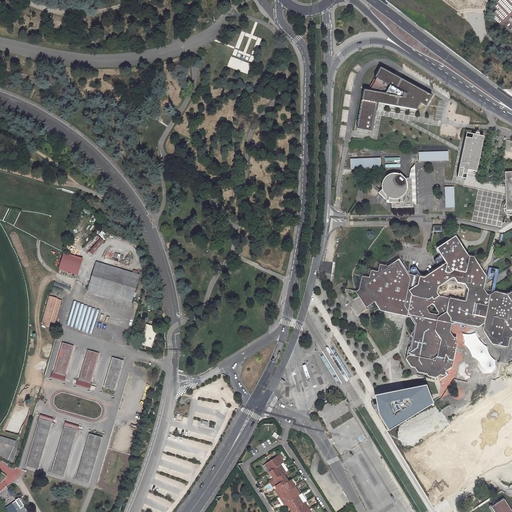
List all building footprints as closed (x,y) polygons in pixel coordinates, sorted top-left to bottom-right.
[(227,66),(248,74),(252,65),(231,56),(227,66)] [(364,89),(357,128),(372,130),(377,102),(378,102),(385,104),(417,109),(420,102),(426,105),(432,94),(380,67),(374,77),(376,78),(370,90),(364,89)] [(385,104),(378,102),(377,112),(380,112),(385,104)] [(483,137),(466,134),(457,177),(465,179),(467,170),(476,172),(483,137)] [(448,151),(419,152),(419,161),(449,160),(448,151)] [(381,158),(350,159),(350,169),(381,168),(381,158)] [(511,170),(503,171),(504,185),(505,185),(505,187),(507,187),(507,192),(505,192),(505,194),(504,194),(504,202),(502,203),(501,205),(501,207),(501,209),(501,210),(503,212),(504,214),(506,214),(508,214),(510,214),(511,213),(511,212),(511,170)] [(381,189),(378,193),(385,200),(385,201),(385,202),(385,203),(386,203),(391,203),(391,208),(413,207),(412,178),(408,178),(405,178),(400,174),(398,176),(396,174),(392,174),(390,175),(388,175),(386,176),(384,178),(383,180),(382,181),(381,183),(381,186),(381,189)] [(454,187),(444,187),(445,208),(455,208),(454,187)] [(511,291),(508,294),(495,292),(490,295),(487,295),(484,289),(484,286),(486,276),(474,257),(468,256),(458,241),(455,236),(449,240),(436,249),(441,255),(434,260),(437,264),(443,260),(446,263),(424,277),(419,276),(409,275),(399,259),(388,266),(379,265),(378,272),(371,271),(369,278),(362,276),(362,277),(359,290),(357,291),(356,292),(357,294),(358,296),(364,305),(366,308),(375,302),(381,311),(407,316),(410,317),(415,325),(414,332),(411,334),(411,336),(412,337),(410,347),(408,348),(409,349),(408,350),(406,355),(408,355),(409,356),(406,357),(406,359),(411,367),(414,368),(417,372),(427,374),(428,376),(435,378),(440,375),(444,376),(445,375),(446,371),(452,367),(457,345),(455,343),(456,338),(453,337),(450,332),(451,325),(453,323),(454,322),(479,328),(483,330),(492,344),(495,345),(495,347),(498,347),(499,346),(506,347),(508,346),(509,339),(511,337),(511,291)] [(100,237),(87,250),(92,254),(105,242),(100,237)] [(61,269),(78,274),(83,259),(65,254),(61,269)] [(140,275),(98,263),(90,292),(132,304),(140,275)] [(62,300),(50,297),(42,325),(50,327),(51,322),(55,323),(62,300)] [(156,327),(148,325),(142,345),(152,348),(157,333),(155,333),(156,327)] [(477,336),(476,332),(472,334),(469,335),(466,335),(463,333),(462,335),(464,337),(464,338),(463,341),(464,343),(464,344),(464,345),(466,347),(468,349),(470,351),(471,353),(471,356),(472,357),(475,358),(477,360),(479,361),(478,363),(478,366),(483,373),(491,373),(493,372),(496,369),(496,367),(495,364),(495,361),(494,360),(492,358),(489,354),(488,352),(487,348),(487,347),(484,345),(481,342),(479,340),(478,339),(478,338),(477,336)] [(495,347),(493,346),(499,362),(509,364),(510,363),(511,360),(511,352),(511,337),(509,339),(508,346),(506,347),(499,346),(498,347),(495,347)] [(74,346),(64,343),(55,372),(54,371),(52,377),(65,382),(67,375),(65,374),(74,346)] [(100,354),(88,351),(80,379),(79,379),(77,385),(91,389),(93,383),(91,383),(100,354)] [(124,361),(113,358),(104,388),(115,391),(124,361)] [(406,390),(374,396),(378,416),(388,432),(433,404),(430,395),(426,386),(406,390)] [(511,391),(405,457),(434,503),(511,454),(511,391)] [(54,418),(40,414),(39,420),(40,420),(26,465),(39,469),(54,418)] [(80,426),(66,422),(64,428),(66,428),(53,472),(64,475),(77,432),(79,432),(80,426)] [(103,437),(90,433),(77,480),(89,484),(103,437)] [(16,441),(0,435),(0,441),(15,446),(16,441)] [(277,460),(275,456),(265,462),(266,465),(269,470),(281,463),(284,462),(281,457),(277,460)] [(274,478),(284,472),(286,470),(281,463),(269,470),(274,478)] [(276,487),(288,479),(285,473),(284,472),(274,478),(272,479),(276,487)] [(278,494),(279,496),(295,486),(290,478),(288,479),(276,487),(275,488),(278,494)] [(284,503),(286,501),(297,494),(300,493),(295,486),(279,496),(284,503)] [(302,491),(300,493),(297,494),(302,502),(305,500),(307,499),(302,491)] [(302,502),(297,494),(286,501),(287,503),(291,509),(302,502)] [(19,498),(15,501),(20,508),(24,506),(19,498)] [(511,511),(504,499),(491,507),(494,511),(511,511)] [(21,509),(20,508),(15,501),(15,500),(11,502),(10,500),(4,504),(9,511),(17,511),(18,511),(21,509)] [(302,502),(291,509),(288,510),(289,511),(302,511),(309,508),(305,500),(302,502)]
